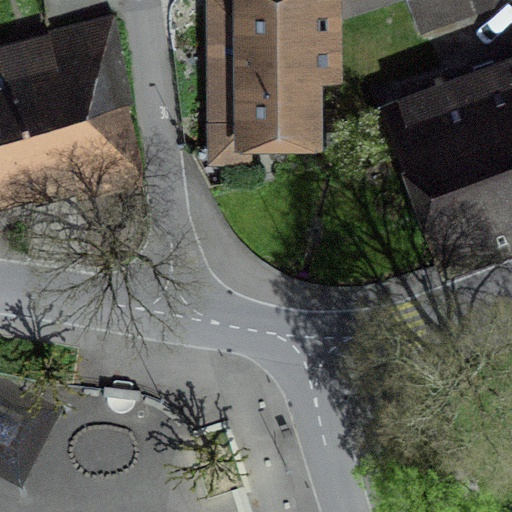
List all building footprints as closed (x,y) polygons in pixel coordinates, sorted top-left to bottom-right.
[(216,0),(221,168),(337,165),(335,90),(353,89),(351,26),(350,0),(216,0)] [(511,0),(350,0),(351,26),(407,9),(424,45),(502,19),(511,1),(511,0)] [(0,135),(125,103),(108,38),(0,66),(0,135)] [(511,238),(511,58),(396,101),(455,259),(511,238)] [(125,103),(0,135),(0,214),(144,178),(125,103)]
